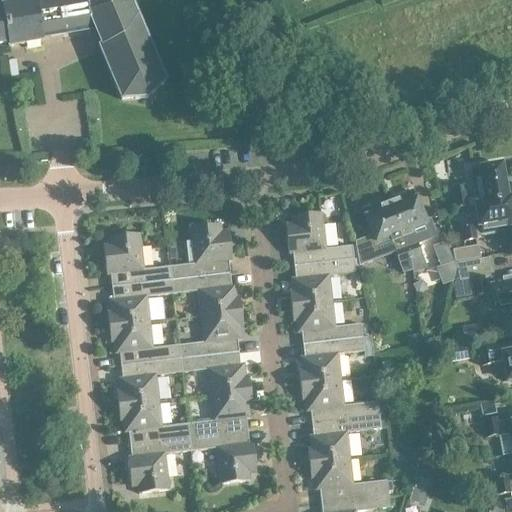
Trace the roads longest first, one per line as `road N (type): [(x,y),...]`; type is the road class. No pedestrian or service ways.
road 1 (residential): [(277,511),(286,498),(252,187)]
road 2 (residential): [(65,200),(97,511)]
road 3 (residential): [(252,187),(329,175),(511,104)]
road 4 (residential): [(65,200),(252,187)]
road 5 (unknown): [(65,200),(50,58)]
